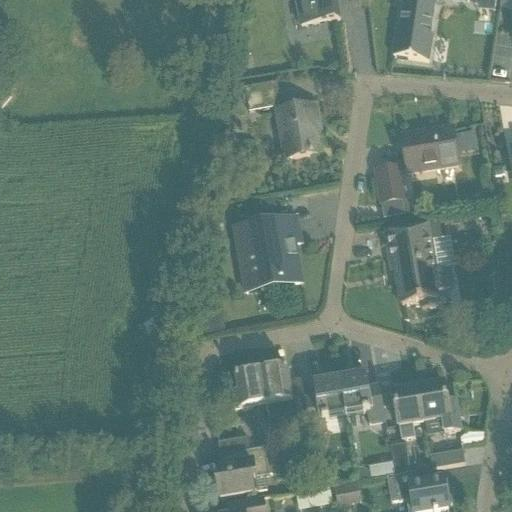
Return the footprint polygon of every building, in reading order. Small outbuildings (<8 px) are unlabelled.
[(341,0),(296,0),(301,29),(340,22),(336,1),(341,0)] [(392,0),(390,13),(405,16),(408,0),(392,0)] [(396,53),(396,55),(431,63),(437,37),(435,36),(442,4),(430,1),(429,0),(425,0),(426,0),(424,0),(412,0),(406,28),(403,27),(396,53)] [(249,115),(281,110),(277,86),(245,91),(249,115)] [(316,109),(296,112),(277,115),(285,163),(320,157),(315,127),(319,127),(316,109)] [(452,131),(451,131),(451,135),(418,141),(417,136),(401,139),(408,177),(459,169),(452,131)] [(504,169),(494,171),(495,179),(505,178),(504,169)] [(376,174),(381,207),(384,222),(410,217),(408,203),(404,204),(404,203),(399,171),(376,174)] [(489,195),(482,205),(487,209),(496,207),(494,198),(489,195)] [(274,201),(260,203),(261,211),(275,209),(274,201)] [(246,296),(261,293),(301,286),(294,247),(300,246),(296,222),(276,225),(235,233),(239,254),(246,296)] [(451,291),(448,271),(436,273),(428,228),(406,232),(386,235),(393,275),(396,275),(402,309),(421,306),(422,313),(438,310),(436,294),(451,291)] [(294,417),(295,422),(308,420),(304,401),(301,383),(290,385),(287,371),(274,373),(272,363),(260,365),(269,421),(294,417)] [(271,430),(270,423),(269,421),(260,365),(248,367),(250,377),(236,379),(238,395),(229,397),(232,415),(252,411),(256,433),(271,430)] [(386,425),(383,407),(380,388),(369,390),(367,377),(340,381),(346,421),(368,417),(370,428),(386,425)] [(316,443),(315,437),(328,435),(326,424),(346,421),(340,381),(313,386),(315,399),(304,401),(308,420),(310,438),(312,443),(316,443)] [(444,437),(458,435),(460,434),(455,405),(448,406),(444,388),(419,393),(424,427),(442,424),(444,437)] [(414,429),(424,427),(419,393),(393,397),(401,445),(416,443),(414,429)] [(278,437),(272,439),(274,449),(285,447),(284,441),(278,437)] [(265,440),(260,446),(261,451),(274,449),(272,439),(265,440)] [(219,447),(220,456),(221,459),(250,454),(248,441),(219,446),(219,447)] [(406,447),(390,450),(396,479),(411,476),(406,447)] [(220,502),(240,499),(268,494),(265,479),(270,478),(266,451),(250,454),(221,459),(223,471),(219,472),(221,483),(217,484),(220,502)] [(463,454),(462,454),(430,459),(432,473),(465,467),(463,454)] [(363,472),(356,473),(358,486),(370,484),(369,476),(363,472)] [(448,511),(448,510),(450,509),(452,507),(451,503),(448,501),(446,501),(443,483),(418,488),(416,475),(411,476),(396,479),(387,481),(392,506),(412,503),(413,511),(448,511)] [(350,487),(333,490),(337,511),(339,511),(354,509),(350,487)] [(329,494),(316,497),(319,511),(332,509),(329,494)] [(263,511),(262,503),(228,508),(229,511),(263,511)]
